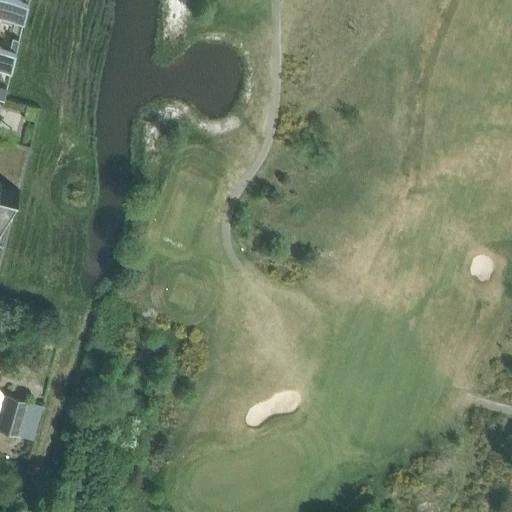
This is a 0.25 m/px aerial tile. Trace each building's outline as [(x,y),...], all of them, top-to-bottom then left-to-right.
[(30,0),(29,0),(0,0),(0,12),(25,19),(30,0)] [(13,36),(10,47),(17,49),(20,37),(13,36)] [(18,49),(17,49),(10,47),(0,44),(0,64),(13,68),(18,49)] [(0,264),(19,191),(19,190),(30,146),(29,145),(12,141),(0,137),(0,264)] [(34,406),(29,404),(30,399),(7,393),(0,416),(0,428),(31,437),(34,426),(30,424),(34,406)]
